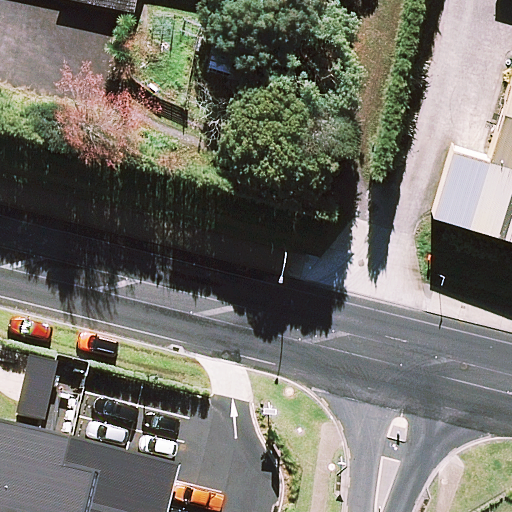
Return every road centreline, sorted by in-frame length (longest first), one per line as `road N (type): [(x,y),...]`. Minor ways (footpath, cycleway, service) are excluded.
road 1 (residential): [(419,359),(0,254)]
road 2 (residential): [(378,511),(419,359)]
